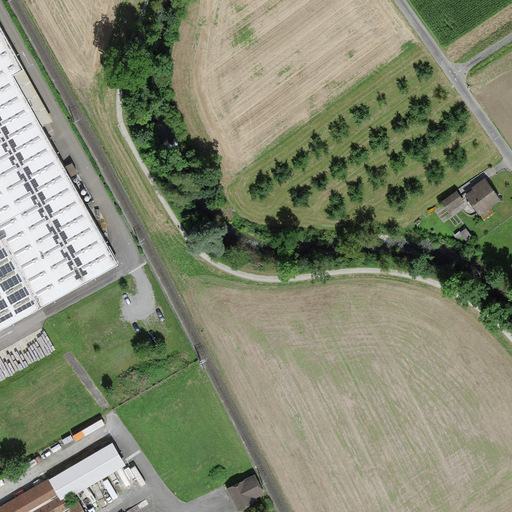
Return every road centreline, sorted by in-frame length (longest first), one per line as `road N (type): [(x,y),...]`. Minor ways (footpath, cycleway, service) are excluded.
road 1 (track): [(511,339),(475,306),(417,277),(363,269),(254,277),(195,248),(121,123),(126,46),(146,0)]
road 2 (residential): [(511,156),(399,0)]
